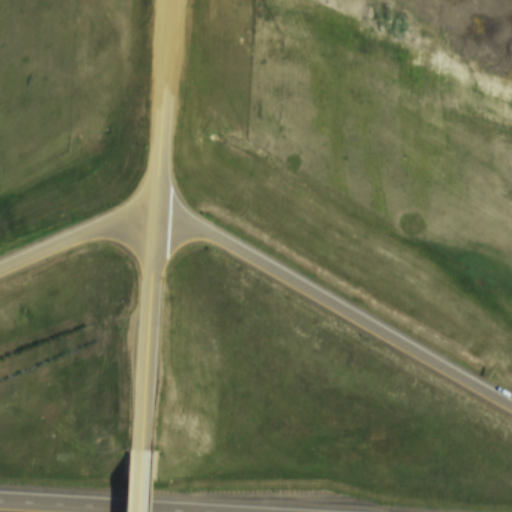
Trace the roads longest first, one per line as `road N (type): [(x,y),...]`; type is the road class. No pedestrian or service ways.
road 1 (motorway): [(511,412),(155,216),(0,275)]
road 2 (tertiary): [(160,87),(144,473)]
